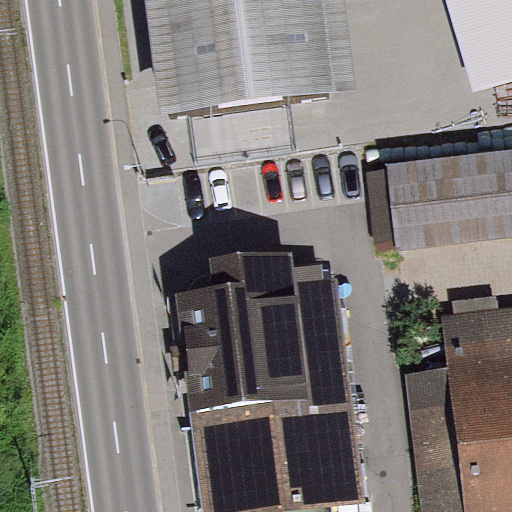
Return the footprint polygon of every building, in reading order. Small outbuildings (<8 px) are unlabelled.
[(144,0),(160,127),(354,103),(341,0),(144,0)] [(511,0),(443,0),(473,102),(511,91),(511,0)] [(396,254),(396,257),(511,244),(511,158),(388,171),(388,174),(368,176),(376,256),(396,254)] [(179,306),(205,511),(341,511),(368,509),(339,283),(325,285),(323,270),(297,273),(295,260),(214,271),(218,301),(179,306)] [(511,511),(511,313),(446,321),(452,376),(409,381),(423,511),(511,511)]
